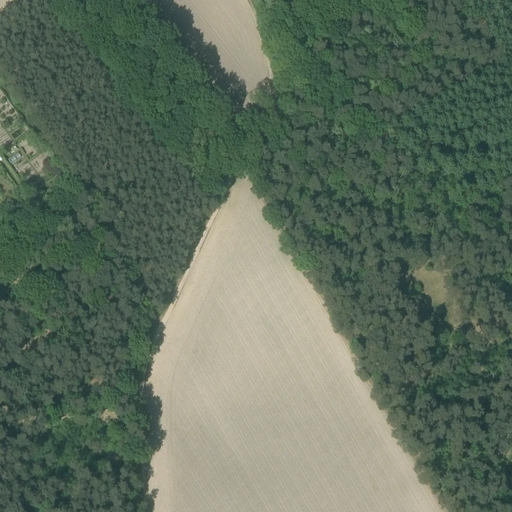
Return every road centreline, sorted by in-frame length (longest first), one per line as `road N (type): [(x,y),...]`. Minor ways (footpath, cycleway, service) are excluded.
road 1 (track): [(265,25),(274,102),(264,129),(237,160),(137,378),(145,511)]
road 2 (track): [(511,315),(472,330),(440,328),(383,286),(264,129)]
road 3 (track): [(265,25),(421,178),(511,238)]
road 4 (track): [(137,378),(0,417)]
